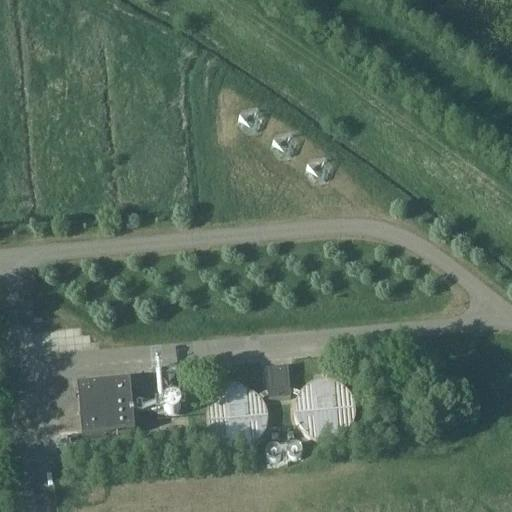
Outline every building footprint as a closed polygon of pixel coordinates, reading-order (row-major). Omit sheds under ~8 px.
[(272,408),(294,406),(291,375),(268,377),(272,408)] [(358,414),(359,407),(359,402),(357,398),(356,394),(352,388),(348,385),(343,382),(339,381),(334,380),(325,381),(319,384),(315,386),(311,390),(308,395),(307,398),(305,405),(305,410),(306,416),(308,420),(312,426),(315,429),(320,432),(330,434),(335,434),(341,433),(347,430),(350,428),(354,424),(357,419),(358,414)] [(84,442),(137,437),(132,383),(79,388),(84,442)] [(268,417),(269,410),(269,406),(267,401),(265,396),(262,392),(259,389),(254,386),(247,384),(242,383),(238,383),(233,385),(228,387),(223,391),(220,394),(217,399),(216,404),(215,409),(215,415),(217,420),(219,424),(222,429),(226,433),(231,435),(237,437),(241,437),(246,437),(251,436),(256,434),(260,430),(264,426),(267,422),(268,417)] [(47,462),(82,459),(80,433),(45,436),(47,462)]
